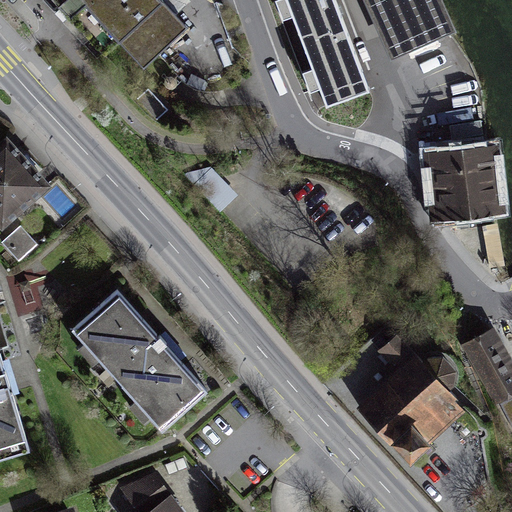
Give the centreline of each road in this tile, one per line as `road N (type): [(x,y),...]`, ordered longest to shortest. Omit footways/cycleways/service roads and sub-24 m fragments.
road 1 (primary): [(0,59),(407,511)]
road 2 (residential): [(247,0),(296,125),(314,143),(386,164),(471,293),(498,306),(511,303)]
